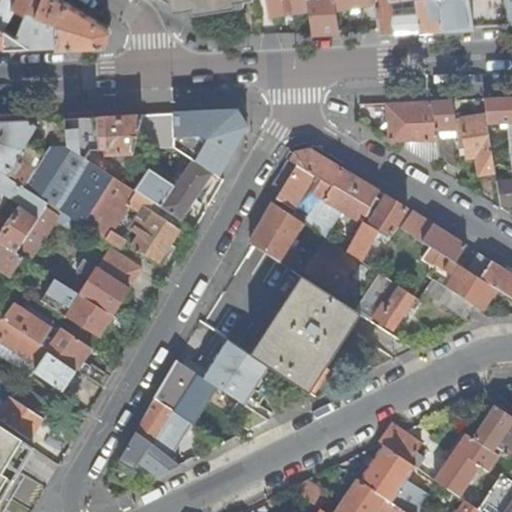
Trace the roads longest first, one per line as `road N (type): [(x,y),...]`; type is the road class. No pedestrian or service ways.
road 1 (residential): [(74,511),(79,478),(293,114)]
road 2 (residential): [(165,511),(493,350)]
road 3 (secondary): [(0,90),(283,82)]
road 4 (residential): [(511,246),(293,114)]
road 5 (secondary): [(283,82),(511,62)]
road 6 (residential): [(109,0),(156,42),(283,82)]
